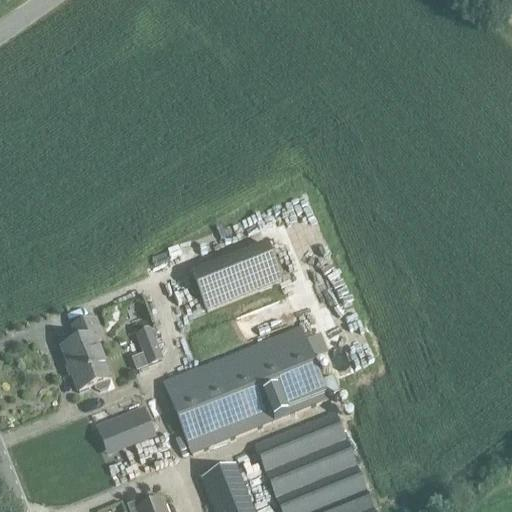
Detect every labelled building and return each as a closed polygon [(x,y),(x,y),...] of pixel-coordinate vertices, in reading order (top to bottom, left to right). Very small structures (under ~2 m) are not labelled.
[(266,250),(195,278),(208,314),(280,283),(266,250)] [(78,343),(58,350),(75,395),(91,389),(93,394),(97,396),(106,392),(108,388),(106,383),(107,383),(92,344),(99,341),(91,321),(72,328),(78,343)] [(229,334),(236,349),(253,342),(247,327),(229,334)] [(300,329),(162,385),(191,458),(329,402),(327,397),(338,393),(331,376),(321,380),(313,361),(328,355),(321,335),(305,341),(300,329)] [(144,357),(132,362),(136,374),(162,365),(153,341),(156,339),(153,332),(137,338),(144,357)] [(144,410),(95,429),(106,459),(155,440),(144,410)] [(374,511),(335,415),(253,449),(278,511),(374,511)] [(252,511),(235,468),(222,474),(236,511),(252,511)] [(139,506),(129,510),(129,511),(164,511),(161,503),(145,509),(141,510),(139,506)]
